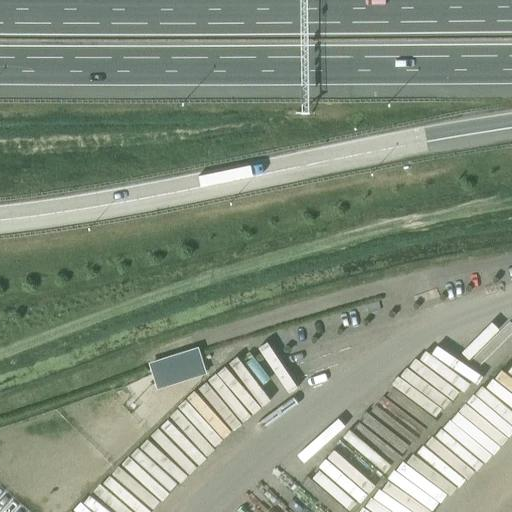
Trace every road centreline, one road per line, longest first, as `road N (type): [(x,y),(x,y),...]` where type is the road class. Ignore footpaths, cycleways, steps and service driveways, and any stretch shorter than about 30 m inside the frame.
road 1 (track): [(511,195),(0,302)]
road 2 (motorway): [(0,214),(511,121)]
road 3 (motorway): [(511,7),(0,9)]
road 4 (motorway): [(0,71),(511,70)]
